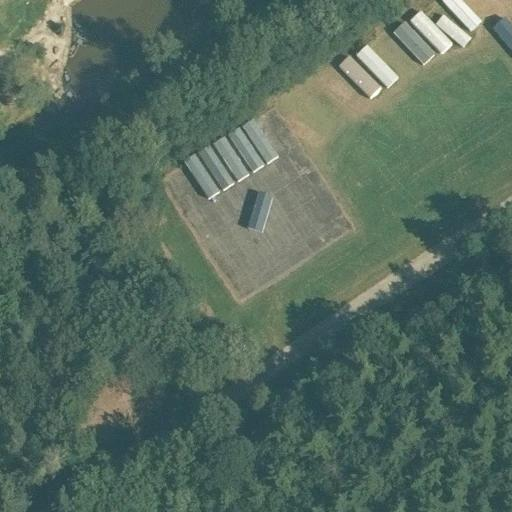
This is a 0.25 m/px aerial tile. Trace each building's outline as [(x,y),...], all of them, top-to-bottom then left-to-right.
[(369,108),(383,115),(402,82),(389,74),(369,108)] [(393,129),(423,95),(411,84),(380,117),(393,129)] [(291,159),(331,146),(321,113),(275,128),(280,143),(285,141),(291,159)] [(247,176),(279,151),(258,124),(226,148),(247,176)] [(258,192),(278,173),(267,162),(247,181),(258,192)] [(177,194),(201,261),(239,248),(210,165),(161,182),(167,198),(177,194)] [(349,219),(379,209),(368,177),(327,190),(332,206),(343,203),(349,219)] [(299,254),(330,228),(321,216),(289,242),(299,254)] [(235,296),(262,340),(276,331),(249,287),(235,296)]
